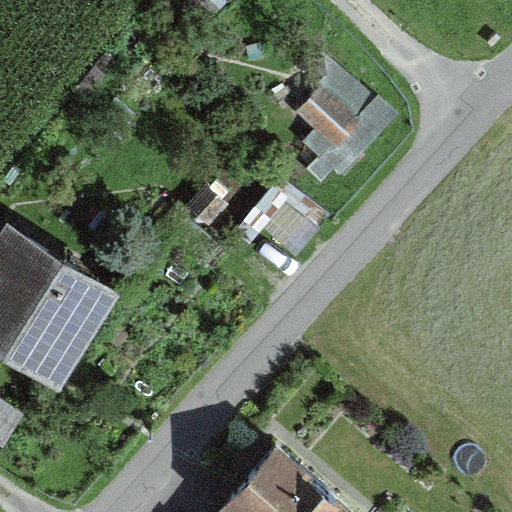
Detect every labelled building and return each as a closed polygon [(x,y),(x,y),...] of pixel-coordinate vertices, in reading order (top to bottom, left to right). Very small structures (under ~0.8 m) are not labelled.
[(297,115),(334,142),(377,85),(340,58),(297,115)] [(308,247),(326,212),(270,184),(253,218),(308,247)] [(0,341),(61,379),(123,281),(8,210),(0,222),(0,341)] [(0,389),(0,435),(12,440),(29,401),(0,389)] [(366,511),(291,452),(243,511),(366,511)]
